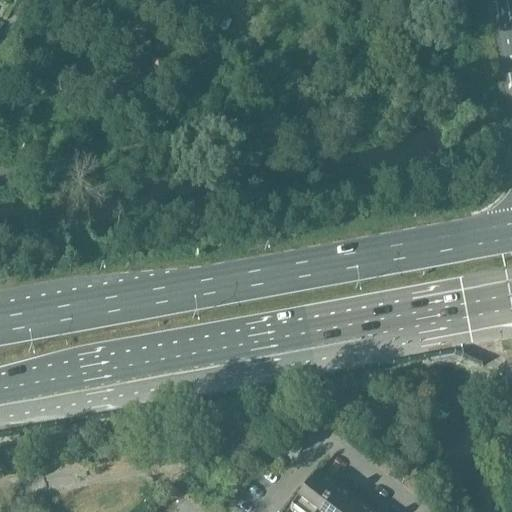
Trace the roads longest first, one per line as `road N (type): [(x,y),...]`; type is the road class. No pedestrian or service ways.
road 1 (trunk): [(0,393),(511,297)]
road 2 (trunk): [(511,229),(0,320)]
road 3 (residential): [(412,511),(322,447),(268,511)]
